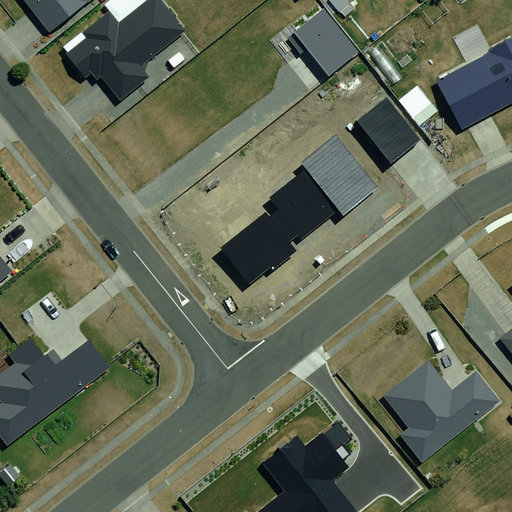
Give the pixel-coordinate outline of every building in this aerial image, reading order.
[(19,0),(47,32),(84,0),(19,0)] [(154,0),(131,0),(76,42),(112,87),(144,67),(136,56),(175,27),(154,0)] [(308,3),(282,25),(316,70),(346,47),(308,3)] [(468,76),(437,91),(453,124),(511,94),(511,33),(460,60),(468,76)] [(0,399),(1,401),(0,401),(0,431),(11,444),(116,361),(97,333),(58,361),(39,332),(6,358),(0,365),(0,399)] [(436,366),(398,393),(422,420),(408,429),(433,459),(499,404),(478,375),(455,392),(436,366)] [(277,490),(250,511),(359,511),(375,498),(341,461),(359,445),(335,413),(261,466),(277,490)]
